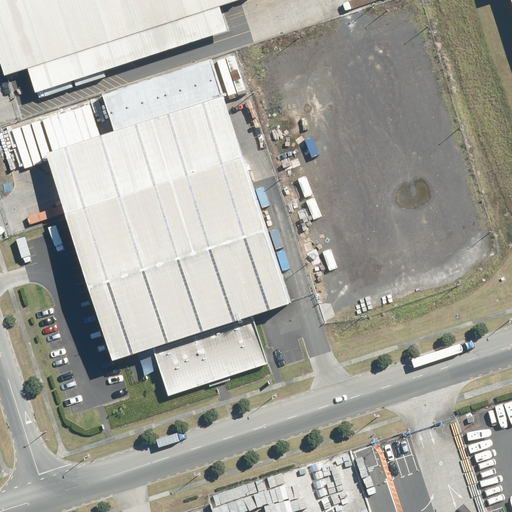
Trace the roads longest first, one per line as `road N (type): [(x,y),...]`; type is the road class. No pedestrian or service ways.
road 1 (unclassified): [(44,497),(511,344)]
road 2 (unknown): [(380,60),(430,178),(434,193),(426,203),(307,249),(270,142),(279,114)]
road 3 (unclassified): [(0,364),(44,497)]
